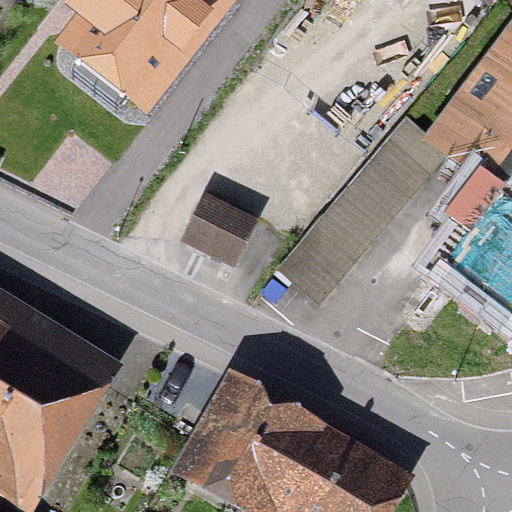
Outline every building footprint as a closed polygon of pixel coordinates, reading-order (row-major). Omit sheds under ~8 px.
[(147,103),(226,0),(88,0),(76,16),(92,27),(76,48),(147,103)] [(511,319),(511,53),(446,137),(511,189),(511,194),(508,199),(487,183),(453,226),(474,242),(451,271),(511,319)] [(231,264),(249,226),(207,206),(189,243),(210,254),(231,264)] [(0,472),(24,487),(88,383),(0,327),(0,472)] [(244,403),(203,476),(267,511),(375,511),(391,484),(359,467),(284,425),(244,403)]
